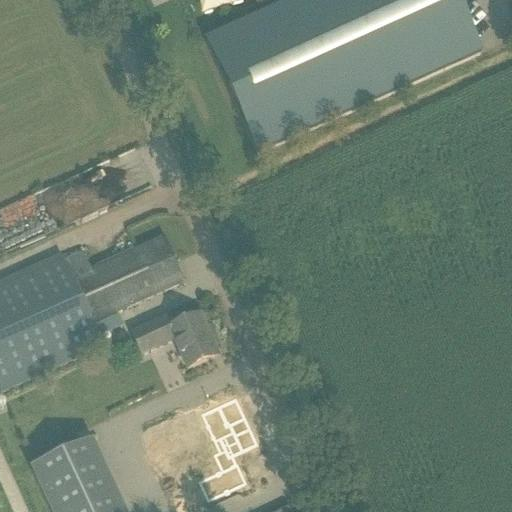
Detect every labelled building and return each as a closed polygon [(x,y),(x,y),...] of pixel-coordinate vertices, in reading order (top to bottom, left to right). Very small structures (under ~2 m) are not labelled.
[(296,0),(205,41),(257,156),(480,55),(455,0),(296,0)] [(124,229),(89,242),(94,254),(129,242),(124,229)] [(0,284),(0,394),(102,348),(92,326),(178,287),(179,289),(185,286),(164,238),(91,271),(83,252),(63,261),(61,257),(0,284)] [(174,341),(187,371),(214,359),(203,335),(207,333),(199,317),(174,328),(169,318),(131,335),(140,356),(174,341)] [(222,476),(199,486),(208,506),(247,488),(235,461),(259,450),(238,403),(204,419),(220,457),(215,460),(222,476)] [(124,511),(91,441),(29,470),(48,511),(124,511)]
